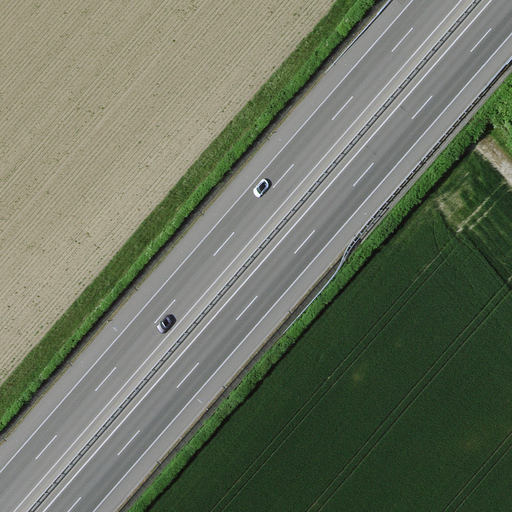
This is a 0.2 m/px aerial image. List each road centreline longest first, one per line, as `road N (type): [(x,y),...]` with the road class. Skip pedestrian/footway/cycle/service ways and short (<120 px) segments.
road 1 (motorway): [(68,511),(511,4)]
road 2 (motorway): [(437,0),(0,500)]
